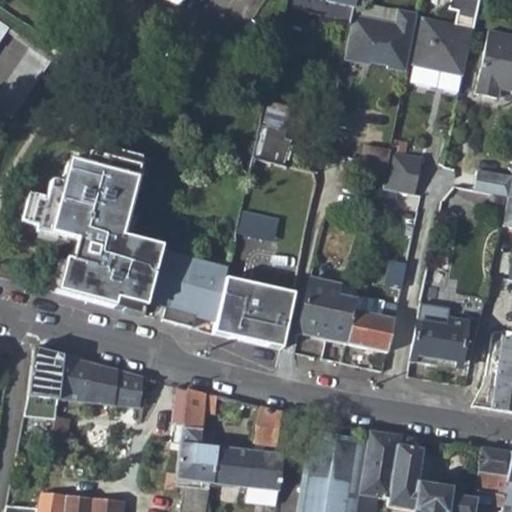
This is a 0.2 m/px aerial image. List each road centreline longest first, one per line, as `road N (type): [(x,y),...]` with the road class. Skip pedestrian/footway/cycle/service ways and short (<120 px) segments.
road 1 (residential): [(389,409),(293,391),(26,317)]
road 2 (residential): [(389,409),(432,176)]
road 3 (unknown): [(293,391),(293,323),(326,170)]
road 4 (unknown): [(461,420),(503,249)]
road 5 (residential): [(26,317),(0,489)]
road 6 (residential): [(511,430),(389,409)]
